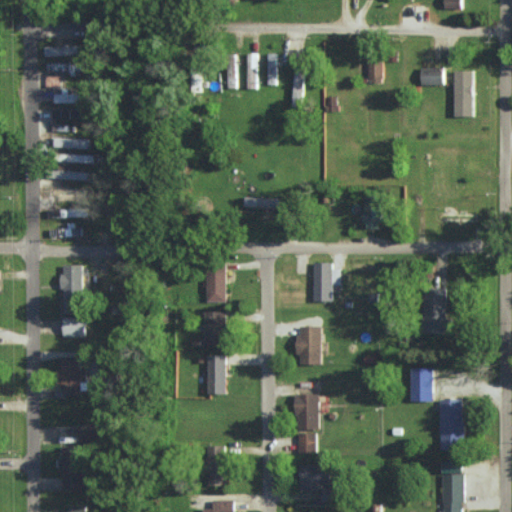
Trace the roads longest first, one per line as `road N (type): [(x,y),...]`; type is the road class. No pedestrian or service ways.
road 1 (residential): [(511,258),(0,247)]
road 2 (residential): [(39,511),(38,0)]
road 3 (residential): [(511,38),(39,27)]
road 4 (residential): [(280,511),(283,258)]
